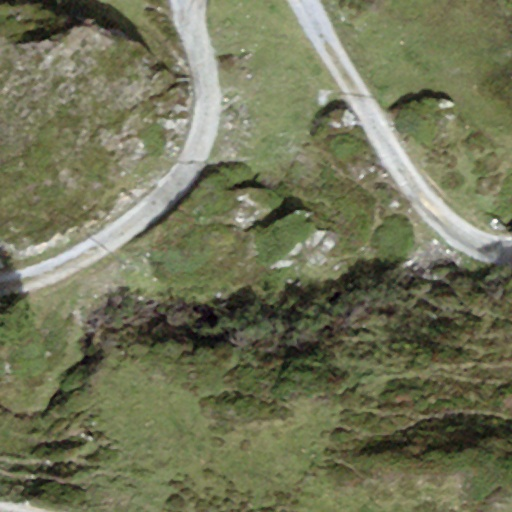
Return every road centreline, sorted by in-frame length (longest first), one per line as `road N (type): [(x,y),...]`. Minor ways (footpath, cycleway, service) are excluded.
road 1 (track): [(0,292),(39,282),(126,231),(203,150),(193,0)]
road 2 (track): [(296,0),(397,166),(470,225),(511,232)]
